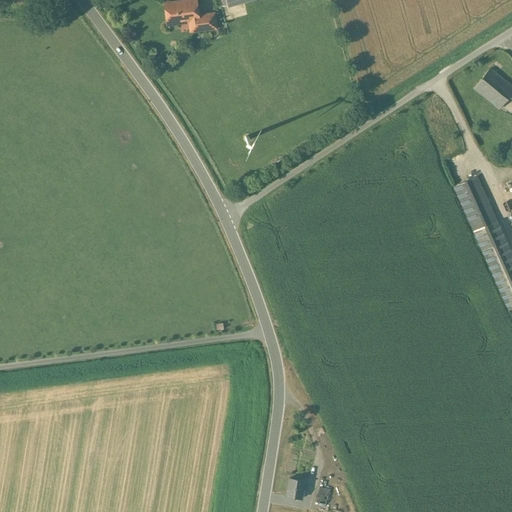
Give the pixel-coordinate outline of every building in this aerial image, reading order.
[(195,0),(188,0),(165,3),(167,24),(187,22),(189,23),(197,22),(198,30),(216,28),(214,13),(197,15),(195,0)] [(511,93),(511,85),(490,68),(474,89),(499,109),(511,93)] [(496,220),(476,177),(454,187),(474,230),(496,220)] [(511,307),(511,256),(496,221),(474,231),(509,309),(511,307)] [(304,480),(289,477),(286,496),(301,498),(304,480)] [(330,489),(319,487),(315,502),(326,505),(330,489)]
